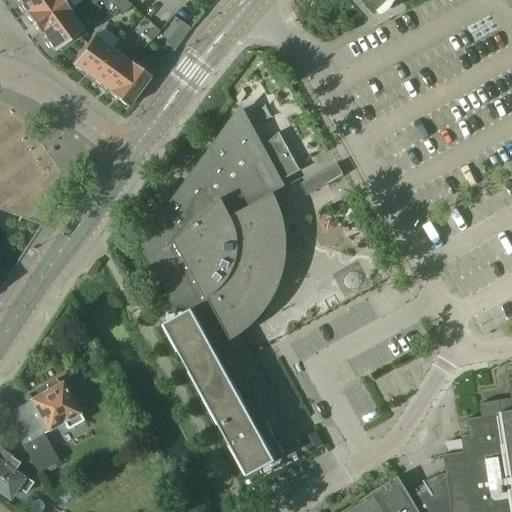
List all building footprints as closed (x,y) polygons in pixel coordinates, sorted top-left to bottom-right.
[(26,14),(45,0),(15,0),(25,13),(26,14)] [(40,33),(69,11),(70,12),(74,9),(67,0),(45,0),(26,14),(25,13),(24,14),(39,34),(40,33)] [(125,0),(124,0),(114,0),(111,4),(117,9),(125,0)] [(123,15),(131,6),(125,0),(117,9),(123,15)] [(368,0),(379,10),(389,0),(368,0)] [(54,52),(83,30),(70,12),(69,11),(40,33),(54,52)] [(180,22),(172,33),(181,39),(189,29),(187,27),(180,22)] [(160,32),(153,26),(145,35),(151,41),(160,32)] [(112,49),(93,36),(71,65),(90,79),(112,49)] [(109,93),(131,63),(130,63),(112,49),(90,79),(108,92),(109,93)] [(127,108),(153,73),(133,58),(130,63),(131,63),(109,93),(108,92),(107,93),(127,108)] [(278,290),(279,287),(280,283),(282,280),(283,276),(284,273),(285,269),(285,266),(286,262),(286,258),(287,254),(287,251),(287,247),(287,243),(287,240),(287,236),(286,232),(286,229),(285,225),(284,221),(283,218),(282,214),(281,211),(280,207),(278,204),(277,200),(275,197),(273,194),(272,194),(269,188),(300,171),(279,133),(260,151),(238,112),(229,124),(231,125),(222,137),(221,136),(209,152),(211,153),(202,164),(201,163),(189,179),(191,180),(182,192),(180,190),(169,206),(170,207),(162,219),(160,218),(149,234),(150,235),(142,246),(180,316),(164,324),(190,371),(189,372),(229,446),(230,445),(247,477),(284,457),(258,409),(268,404),(267,403),(242,358),(250,353),(252,352),(242,334),(243,333),(246,331),(249,328),(252,326),(254,323),(257,321),(259,318),(262,315),(264,312),(266,309),(268,306),(270,303),(272,300),(274,297),(276,294),(278,290)] [(344,176),(337,164),(300,184),(307,196),(344,176)] [(86,387),(89,375),(77,372),(73,384),(86,387)] [(427,487),(410,497),(418,511),(511,511),(511,378),(509,379),(511,399),(480,404),(482,417),(467,420),(469,435),(461,437),(462,441),(464,452),(448,455),(443,455),(446,473),(437,476),(433,478),(429,480),(425,482),(424,481),(423,482),(427,487)] [(61,382),(30,400),(4,414),(37,474),(58,462),(42,434),(63,423),(67,430),(83,421),(61,382)] [(462,441),(446,443),(448,455),(464,452),(462,441)] [(20,461),(0,448),(0,492),(10,499),(18,488),(27,494),(34,483),(16,471),(15,473),(13,472),(20,461)] [(418,511),(410,497),(399,479),(343,511),(418,511)]
